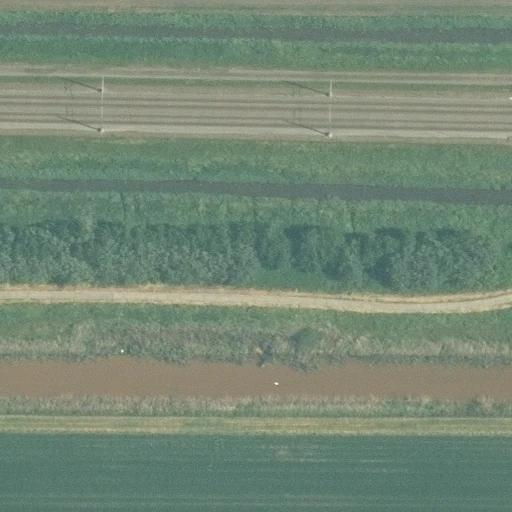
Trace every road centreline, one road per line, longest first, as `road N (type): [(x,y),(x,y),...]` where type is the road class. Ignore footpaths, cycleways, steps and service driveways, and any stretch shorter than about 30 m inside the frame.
road 1 (track): [(511,150),(0,141)]
road 2 (track): [(511,78),(0,70)]
